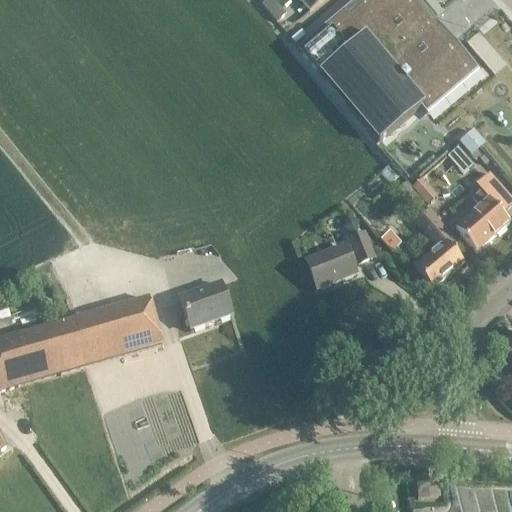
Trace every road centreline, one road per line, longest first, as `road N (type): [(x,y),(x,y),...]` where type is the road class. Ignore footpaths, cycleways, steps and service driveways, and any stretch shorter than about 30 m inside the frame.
road 1 (secondary): [(195,511),(261,469),(313,454),(375,446),(458,450)]
road 2 (residential): [(458,450),(471,324),(511,287)]
